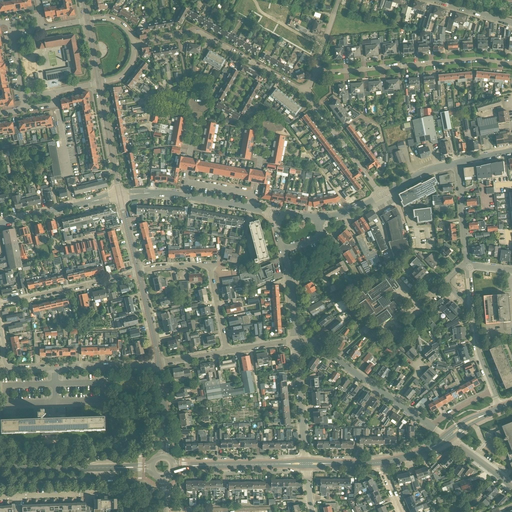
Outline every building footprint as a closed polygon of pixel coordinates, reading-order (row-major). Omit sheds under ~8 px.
[(72,8),(71,5),(71,4),(70,0),(64,0),(60,1),(63,0),(64,5),(63,6),(62,7),(61,8),(61,10),(56,11),(57,18),(62,17),(66,16),(68,16),(73,15),(72,8)] [(397,0),(396,4),(400,5),(400,8),(402,9),(400,14),(404,15),(407,6),(403,5),(404,0),(397,0)] [(406,17),(405,20),(408,21),(411,9),(412,9),(412,8),(417,10),(419,3),(414,2),(412,2),(410,7),(410,9),(407,8),(405,17),(406,17)] [(419,3),(417,10),(422,11),(422,10),(424,11),(423,14),(426,15),(427,15),(429,8),(425,7),(426,6),(423,5),(424,4),(419,3)] [(115,5),(112,10),(113,11),(114,11),(116,12),(117,13),(118,14),(119,14),(121,9),(115,5)] [(121,9),(119,14),(124,17),(128,11),(124,9),(125,7),(123,6),(122,9),(121,9)] [(148,28),(137,30),(138,35),(139,34),(140,38),(140,40),(147,39),(145,33),(149,32),(149,31),(154,30),(168,28),(168,27),(173,26),(179,25),(180,25),(181,25),(185,18),(186,18),(187,16),(203,25),(206,21),(183,8),(175,22),(173,23),(172,21),(148,26),(148,28)] [(426,18),(423,29),(428,30),(431,17),(433,17),(434,15),(438,16),(440,9),(435,8),(433,8),(431,13),(431,15),(427,14),(426,18)] [(440,9),(438,16),(443,17),(443,16),(445,17),(446,12),(444,11),(445,10),(440,9)] [(128,11),(124,17),(130,20),(133,16),(132,15),(132,14),(128,11)] [(448,24),(445,31),(450,32),(452,25),(453,23),(457,24),(458,22),(459,22),(460,15),(456,14),(455,14),(453,14),(452,19),(449,18),(447,24),(448,24)] [(459,22),(458,25),(459,25),(458,27),(467,30),(469,23),(466,22),(467,18),(465,17),(465,16),(460,15),(459,22)] [(133,16),(130,20),(130,21),(131,22),(132,22),(134,23),(135,24),(136,25),(140,20),(133,16)] [(288,24),(287,26),(295,30),(296,29),(290,26),(293,20),(294,21),(294,22),(300,25),(301,22),(295,18),(295,19),(291,17),(290,19),(291,20),(288,25),(288,24)] [(311,26),(314,26),(320,29),(322,24),(321,24),(322,22),(317,20),(316,22),(313,21),(311,26)] [(207,21),(204,26),(211,30),(214,25),(207,21)] [(214,25),(211,30),(219,34),(221,30),(214,25)] [(298,26),(297,30),(297,31),(298,31),(299,31),(306,34),(308,31),(298,26)] [(311,26),(310,30),(312,30),(312,31),(313,31),(312,33),(317,35),(318,33),(320,29),(314,26),(314,27),(311,26)] [(497,38),(497,50),(502,50),(502,42),(502,39),(504,39),(505,30),(506,29),(502,29),(502,36),(497,36),(497,38)] [(221,30),(219,34),(226,38),(229,34),(221,30)] [(434,39),(432,39),(432,33),(429,33),(429,35),(430,47),(433,47),(433,52),(434,52),(438,52),(437,42),(435,42),(435,40),(434,39)] [(229,34),(226,38),(233,43),(236,38),(229,34)] [(67,63),(68,68),(42,73),(44,82),(68,78),(68,76),(73,75),(73,76),(81,74),(79,60),(80,60),(78,49),(77,49),(74,35),(62,37),(62,36),(44,39),(38,41),(39,50),(45,48),(45,49),(64,45),(65,49),(63,50),(65,62),(66,62),(66,63),(67,63)] [(444,36),(445,42),(447,42),(447,43),(448,51),(449,51),(453,51),(452,40),(449,41),(449,37),(445,37),(444,36)] [(237,39),(235,43),(242,47),(245,43),(237,39)] [(395,44),(389,45),(390,54),(391,54),(392,55),(396,55),(395,48),(398,48),(398,41),(395,41),(395,44)] [(245,43),(242,47),(249,52),(252,47),(245,43)] [(377,46),(371,46),(372,56),(374,56),(374,57),(378,56),(377,49),(380,49),(380,43),(377,44),(377,46)] [(383,43),(380,43),(380,49),(383,49),(384,56),(388,55),(388,54),(390,54),(389,45),(383,45),(383,43)] [(187,45),(186,53),(189,54),(189,52),(194,53),(195,45),(190,44),(190,45),(187,45)] [(335,55),(335,59),(342,59),(342,53),(344,53),(344,47),(344,44),(338,45),(338,49),(335,50),(335,55)] [(142,52),(141,53),(142,57),(153,55),(154,58),(159,57),(160,59),(165,58),(164,56),(178,53),(177,48),(172,49),(172,48),(158,51),(153,52),(152,51),(149,52),(148,48),(148,45),(141,46),(142,49),(142,52)] [(195,45),(194,53),(200,54),(200,52),(202,52),(202,47),(201,47),(201,46),(195,45)] [(359,48),(353,48),(354,58),(356,57),(356,58),(360,58),(359,51),(362,51),(362,45),(359,45),(359,48)] [(365,45),(362,45),(362,51),(365,51),(366,57),(370,57),(370,56),(372,56),(371,46),(365,47),(365,45)] [(344,47),(344,53),(347,52),(348,59),(352,59),(352,58),(354,58),(353,48),(347,49),(347,46),(344,47)] [(252,47),(249,52),(257,56),(259,51),(252,47)] [(208,51),(202,61),(208,64),(214,54),(208,51)] [(263,53),(261,58),(268,62),(271,58),(263,53)] [(293,53),(288,62),(292,64),(297,55),(293,53)] [(214,54),(208,64),(214,67),(219,57),(214,54)] [(304,54),(299,61),(305,64),(309,57),(304,54)] [(219,57),(214,67),(219,70),(221,67),(225,60),(219,57)] [(271,58),(268,62),(275,66),(278,62),(271,58)] [(139,67),(139,68),(139,69),(143,72),(148,66),(143,62),(142,64),(140,66),(139,67)] [(278,62),(275,66),(283,71),(285,66),(278,62)] [(242,65),(239,71),(244,74),(245,72),(248,74),(250,69),(242,65)] [(285,66),(283,71),(290,75),(293,70),(285,66)] [(139,69),(135,74),(140,78),(144,73),(143,72),(139,69)] [(229,74),(228,76),(234,80),(238,72),(234,70),(231,75),(229,74)] [(253,71),(250,75),(253,77),(252,78),(257,81),(256,82),(252,90),(258,93),(259,91),(257,90),(262,83),(258,81),(261,75),(253,71)] [(302,72),(295,74),(297,80),(305,77),(302,72)] [(465,79),(464,79),(464,82),(472,81),(471,73),(464,73),(465,79)] [(135,74),(131,79),(136,83),(140,78),(135,74)] [(452,80),(445,81),(437,82),(438,85),(447,84),(453,83),(453,80),(457,80),(458,80),(458,74),(451,75),(452,80)] [(474,78),(474,81),(480,81),(480,84),(479,84),(479,88),(484,89),(484,82),(490,82),(490,79),(494,80),(495,80),(496,74),(489,74),(489,79),(482,79),(474,78)] [(494,80),(494,83),(498,83),(498,88),(501,89),(501,83),(503,84),(503,81),(509,81),(509,76),(503,75),(502,81),(495,80),(494,80)] [(228,79),(225,84),(230,87),(234,80),(228,76),(227,78),(228,79)] [(134,84),(136,86),(138,84),(136,83),(131,79),(130,79),(129,80),(129,81),(127,83),(126,83),(125,85),(130,88),(134,84)] [(408,96),(415,95),(414,91),(413,79),(408,79),(409,85),(403,85),(404,96),(405,102),(405,105),(409,105),(408,96)] [(386,87),(384,88),(384,94),(387,93),(387,95),(393,94),(393,91),(392,81),(390,81),(390,80),(386,81),(386,87)] [(394,81),(392,81),(393,91),(399,90),(399,92),(402,92),(402,86),(399,86),(398,80),(394,80),(394,81)] [(376,83),(374,83),(375,92),(381,92),(381,94),(384,94),(384,88),(381,88),(380,81),(376,82),(376,83)] [(369,89),(366,89),(366,96),(369,96),(369,93),(375,92),(374,83),(372,83),(372,82),(368,82),(369,89)] [(366,96),(366,89),(363,90),(362,83),(358,83),(358,84),(356,84),(357,94),(358,98),(363,97),(366,96)] [(221,89),(220,91),(226,94),(230,87),(225,84),(222,90),(221,89)] [(351,91),(348,91),(348,97),(351,97),(351,94),(357,94),(356,84),(355,85),(354,84),(350,84),(351,91)] [(344,85),(337,86),(338,90),(339,90),(339,95),(342,95),(342,101),(343,101),(346,101),(344,85)] [(0,106),(12,105),(9,89),(0,90),(0,92),(2,92),(3,95),(1,96),(0,97),(0,106)] [(275,89),(271,95),(275,98),(280,92),(275,89)] [(252,90),(248,97),(252,100),(255,94),(256,95),(258,93),(252,90)] [(220,93),(217,99),(222,102),(226,94),(220,91),(219,93),(220,93)] [(280,92),(275,98),(280,101),(284,95),(280,92)] [(87,94),(71,97),(73,107),(74,107),(73,104),(78,103),(78,104),(81,106),(82,106),(83,111),(80,112),(90,110),(87,94)] [(284,95),(280,101),(284,104),(288,99),(284,95)] [(248,97),(243,104),(249,107),(250,106),(249,105),(252,100),(248,97)] [(288,99),(284,104),(288,108),(292,102),(288,99)] [(336,100),(328,105),(332,111),(340,105),(336,100)] [(505,100),(495,102),(497,112),(506,111),(505,100)] [(118,102),(113,103),(114,111),(120,110),(122,110),(121,107),(119,107),(118,102)] [(292,102),(288,108),(292,111),(297,105),(292,102)] [(218,103),(215,107),(223,112),(226,107),(218,103)] [(243,104),(239,112),(244,114),(247,109),(248,109),(249,107),(243,104)] [(297,105),(292,111),(296,114),(293,118),(295,119),(301,115),(298,112),(301,108),(297,105)] [(340,105),(332,111),(336,115),(343,109),(340,105)] [(226,107),(223,112),(230,116),(233,111),(230,110),(231,109),(228,108),(226,107)] [(343,109),(336,115),(339,120),(347,114),(343,109)] [(233,111),(230,116),(238,120),(240,115),(233,111)] [(355,111),(351,117),(353,120),(360,115),(355,111)] [(448,112),(440,113),(443,131),(451,130),(448,112)] [(503,112),(504,117),(478,122),(480,136),(499,133),(498,124),(509,122),(508,112),(503,112)] [(347,114),(339,120),(343,124),(350,119),(347,114)] [(50,115),(45,116),(47,128),(50,128),(52,135),(57,134),(55,122),(52,123),(51,116),(50,117),(50,115)] [(302,118),(300,119),(302,121),(303,120),(307,125),(311,122),(306,115),(302,118)] [(412,120),(416,143),(433,140),(433,141),(437,141),(432,116),(412,120)] [(172,117),(171,122),(175,122),(174,127),(184,129),(185,119),(176,117),(176,118),(172,117)] [(19,129),(16,129),(18,141),(19,141),(20,145),(23,145),(22,140),(23,140),(22,132),(26,132),(23,120),(23,121),(18,122),(19,129)] [(476,121),(471,122),(473,138),(479,137),(478,128),(476,121)] [(311,122),(307,125),(312,132),(317,129),(311,122)] [(7,123),(9,135),(12,134),(14,142),(18,141),(16,129),(13,130),(12,123),(7,124),(7,123)] [(206,123),(204,132),(214,134),(216,125),(206,123)] [(350,125),(346,129),(351,135),(351,136),(356,133),(355,132),(350,125)] [(174,127),(172,136),(182,138),(184,129),(174,127)] [(312,132),(311,134),(313,136),(314,135),(318,139),(322,136),(317,129),(312,132)] [(245,130),(243,139),(253,141),(255,132),(245,130)] [(509,135),(508,131),(499,133),(480,136),(481,145),(484,145),(483,139),(486,138),(489,137),(489,138),(493,137),(493,138),(494,138),(494,137),(495,137),(497,148),(511,145),(511,141),(511,136),(507,137),(507,135),(509,135)] [(204,132),(202,142),(212,143),(214,134),(204,132)] [(356,133),(351,136),(356,142),(361,139),(360,139),(356,133)] [(275,135),(273,145),(283,147),(285,137),(275,135)] [(124,136),(119,137),(120,145),(126,145),(128,144),(127,142),(125,142),(124,136)] [(169,136),(168,141),(171,141),(171,146),(180,147),(182,138),(172,136),(169,136)] [(322,136),(318,139),(321,144),(320,145),(321,147),(323,146),(327,143),(322,136)] [(243,139),(241,149),(251,151),(253,141),(243,139)] [(361,139),(356,142),(361,149),(362,150),(366,146),(361,139)] [(444,139),(439,141),(442,152),(443,155),(451,153),(449,142),(445,143),(444,139)] [(471,139),(468,139),(470,152),(478,150),(477,142),(475,142),(475,140),(471,141),(471,139)] [(460,140),(456,141),(458,150),(459,150),(459,153),(462,152),(463,153),(465,153),(465,152),(466,152),(464,143),(461,144),(460,140)] [(202,142),(201,151),(210,153),(212,143),(202,142)] [(327,143),(323,146),(328,153),(332,150),(327,143)] [(273,145),(271,154),(281,156),(283,147),(273,145)] [(366,146),(362,150),(367,156),(371,153),(366,146)] [(430,156),(427,147),(418,151),(421,159),(430,156)] [(241,149),(240,158),(249,160),(251,151),(241,149)] [(332,150),(328,153),(333,160),(337,156),(332,150)] [(398,151),(393,152),(394,153),(394,154),(398,164),(405,161),(401,151),(398,152),(398,151)] [(371,153),(367,156),(371,162),(375,158),(371,153)] [(271,154),(270,164),(279,165),(281,156),(271,154)] [(337,156),(333,160),(338,166),(342,163),(337,156)] [(368,164),(365,166),(368,170),(370,169),(373,166),(373,167),(374,166),(377,169),(381,166),(376,159),(375,158),(371,162),(368,164)] [(506,165),(504,165),(504,162),(498,163),(492,164),(492,165),(491,165),(492,173),(493,173),(493,174),(495,174),(496,176),(502,175),(502,173),(505,173),(507,172),(506,165)] [(342,163),(338,166),(342,171),(340,173),(341,174),(347,169),(346,168),(342,163)] [(481,167),(477,168),(478,180),(493,179),(491,164),(481,167)] [(166,173),(166,182),(166,181),(176,183),(179,169),(182,170),(173,168),(172,176),(166,175),(166,173)] [(476,168),(464,169),(466,188),(472,186),(473,186),(473,185),(472,182),(477,182),(476,168)] [(347,169),(341,174),(343,177),(345,175),(348,179),(352,176),(347,169)] [(258,171),(257,177),(269,179),(271,180),(271,174),(258,171)] [(352,176),(348,179),(352,185),(357,182),(355,180),(356,179),(359,177),(361,175),(358,171),(355,173),(352,176)] [(151,174),(151,180),(155,180),(155,182),(160,182),(161,173),(155,173),(155,174),(151,174)] [(450,174),(439,177),(440,186),(442,186),(447,185),(447,183),(451,182),(450,174)] [(74,177),(67,179),(68,187),(72,186),(71,182),(75,181),(74,177)] [(260,184),(261,184),(269,185),(268,185),(269,179),(257,177),(256,183),(260,184)] [(425,196),(425,197),(436,192),(433,187),(435,186),(434,184),(437,183),(434,177),(421,184),(421,183),(408,190),(407,189),(404,191),(404,192),(398,195),(401,201),(400,202),(403,208),(408,205),(412,213),(413,213),(413,218),(416,218),(417,223),(432,221),(431,215),(430,215),(430,214),(431,214),(430,208),(413,210),(410,204),(425,196)] [(357,182),(352,185),(357,192),(361,188),(357,182)] [(29,194),(25,195),(28,206),(35,205),(31,189),(29,184),(27,184),(29,194)] [(261,184),(260,184),(264,185),(261,198),(271,200),(271,201),(273,192),(272,195),(268,194),(269,185),(261,184)] [(34,188),(31,189),(35,205),(41,203),(39,197),(37,197),(34,188)] [(66,190),(59,191),(61,199),(67,197),(66,190)] [(51,192),(44,194),(46,202),(47,202),(50,202),(50,201),(53,200),(51,192)] [(333,195),(328,196),(330,205),(335,203),(340,200),(336,194),(334,196),(333,195)] [(21,196),(19,196),(22,208),(28,206),(25,195),(26,196),(21,198),(21,196)] [(19,196),(13,198),(15,209),(22,208),(19,196)] [(443,202),(440,203),(440,206),(445,206),(445,205),(453,204),(452,197),(443,198),(443,202)] [(309,199),(308,206),(313,207),(314,208),(319,207),(317,198),(312,199),(312,200),(309,199)] [(476,199),(467,200),(468,206),(472,206),(472,207),(477,206),(477,205),(479,205),(478,198),(476,198),(476,199)] [(396,208),(380,217),(384,224),(386,234),(388,242),(404,239),(401,231),(403,229),(400,215),(396,208)] [(177,218),(177,220),(180,220),(180,218),(186,218),(186,215),(184,215),(185,209),(179,209),(178,215),(178,218),(177,218)] [(188,209),(188,215),(190,215),(190,216),(189,223),(191,224),(193,217),(196,217),(197,211),(191,210),(188,209)] [(372,211),(365,216),(370,223),(368,224),(379,249),(385,246),(375,223),(378,221),(376,219),(377,218),(372,211)] [(97,212),(91,213),(93,224),(95,224),(94,222),(99,221),(97,212)] [(200,221),(200,223),(202,224),(203,222),(207,222),(209,213),(203,212),(201,221),(200,221)] [(91,213),(85,214),(87,221),(90,220),(91,223),(92,223),(92,225),(93,224),(91,213)] [(82,215),(79,216),(82,226),(87,225),(87,221),(85,214),(84,215),(84,214),(82,214),(82,215)] [(79,216),(74,217),(76,226),(81,225),(82,226),(79,216)] [(224,225),(223,227),(226,228),(226,226),(231,226),(233,217),(227,216),(225,225),(224,225)] [(362,218),(358,221),(365,232),(370,229),(362,218)] [(68,219),(62,220),(64,230),(70,228),(68,219)] [(250,224),(249,224),(258,259),(254,260),(255,263),(259,262),(259,261),(268,259),(259,221),(250,224)] [(358,221),(352,225),(359,235),(360,235),(361,236),(364,234),(363,233),(365,232),(358,221)] [(54,222),(47,223),(49,231),(50,231),(51,239),(54,239),(53,233),(56,232),(56,230),(54,222)] [(478,222),(469,223),(470,230),(474,229),(474,230),(478,230),(478,229),(480,229),(481,230),(485,229),(484,222),(478,223),(478,222)] [(453,224),(445,225),(445,228),(447,228),(448,233),(455,232),(455,227),(453,227),(453,224)] [(36,235),(36,237),(37,237),(41,236),(42,238),(41,238),(42,243),(47,242),(46,237),(45,237),(45,234),(43,235),(42,233),(43,233),(42,229),(41,229),(40,225),(34,226),(36,231),(35,231),(36,235)] [(26,228),(19,229),(21,237),(24,236),(26,245),(32,243),(30,234),(28,235),(26,228)] [(15,229),(3,232),(7,251),(5,252),(5,256),(7,255),(9,263),(9,266),(10,270),(22,268),(22,271),(26,270),(25,265),(21,266),(20,258),(24,258),(22,250),(19,251),(18,246),(15,229)] [(346,230),(341,234),(347,241),(350,246),(354,253),(355,253),(356,255),(359,253),(358,251),(356,247),(355,247),(353,244),(352,245),(350,241),(352,239),(350,237),(352,235),(350,232),(349,233),(346,230)] [(448,238),(446,238),(446,242),(451,241),(451,246),(457,245),(455,232),(448,233),(448,238)] [(341,234),(336,238),(342,245),(338,248),(350,265),(355,261),(352,257),(355,255),(354,253),(350,246),(347,241),(341,234)] [(363,240),(357,242),(364,255),(369,253),(363,240)] [(444,249),(441,253),(445,257),(449,254),(451,252),(449,250),(451,248),(447,244),(444,244),(444,249)] [(480,247),(473,248),(473,255),(478,255),(478,257),(481,257),(481,255),(485,254),(484,245),(480,245),(480,247)] [(489,246),(489,251),(492,252),(491,256),(497,257),(499,248),(489,246)] [(110,253),(107,254),(108,256),(111,256),(110,255),(113,254),(120,252),(118,247),(111,249),(112,251),(109,252),(110,253)] [(225,250),(223,258),(227,259),(227,262),(229,262),(230,259),(231,254),(232,248),(229,247),(228,250),(225,250)] [(230,259),(229,262),(235,264),(237,255),(240,256),(241,249),(238,248),(237,255),(231,254),(230,259)] [(415,250),(413,252),(421,261),(424,258),(419,253),(418,254),(415,250)] [(369,253),(364,255),(366,261),(377,256),(375,253),(374,254),(373,251),(369,253)] [(502,251),(500,261),(509,262),(510,252),(502,251)] [(154,254),(147,256),(149,261),(156,260),(155,257),(158,256),(158,255),(157,252),(154,253),(154,254)] [(431,254),(425,260),(432,268),(438,262),(431,254)] [(366,261),(368,267),(379,261),(377,257),(377,256),(366,261)] [(60,258),(53,259),(54,266),(62,264),(60,258)] [(416,265),(418,267),(415,270),(421,278),(425,274),(425,273),(427,271),(423,267),(424,266),(416,258),(412,263),(415,266),(416,265)] [(331,268),(323,273),(327,278),(339,271),(341,274),(347,271),(348,270),(342,261),(342,262),(336,265),(336,266),(333,269),(331,268)] [(366,261),(360,264),(367,276),(369,279),(373,277),(368,267),(366,261)] [(93,263),(89,264),(90,269),(91,276),(97,274),(95,265),(94,265),(93,263)] [(251,270),(239,275),(240,280),(250,278),(253,286),(272,279),(271,277),(273,276),(273,274),(275,273),(273,263),(257,270),(258,270),(252,273),(251,270)] [(98,264),(97,265),(95,265),(97,274),(103,273),(102,267),(99,267),(98,264)] [(77,267),(78,269),(80,278),(86,277),(84,271),(84,268),(82,268),(82,266),(77,267)] [(71,270),(66,271),(68,281),(74,279),(71,268),(70,268),(71,270)] [(73,268),(71,268),(74,279),(80,278),(78,269),(73,270),(73,268)] [(411,274),(409,276),(414,283),(417,281),(418,282),(421,278),(415,270),(411,274)] [(58,271),(55,272),(58,283),(64,282),(62,275),(59,276),(58,271)] [(4,274),(0,275),(0,280),(10,278),(10,275),(12,275),(11,272),(4,273),(4,274)] [(386,296),(389,294),(388,292),(392,289),(392,288),(393,287),(395,290),(399,287),(394,280),(395,279),(391,272),(384,277),(386,280),(367,293),(367,294),(365,295),(363,292),(356,297),(361,305),(359,306),(367,317),(371,315),(374,319),(372,320),(377,327),(392,317),(389,314),(391,312),(393,315),(400,310),(393,301),(391,303),(386,296)] [(45,274),(42,274),(43,276),(44,276),(45,279),(46,286),(52,284),(51,278),(47,279),(47,276),(45,276),(45,274)] [(402,274),(398,278),(410,290),(414,286),(402,274)] [(33,276),(32,277),(34,288),(40,287),(39,280),(36,281),(35,278),(34,278),(33,276)] [(159,278),(153,279),(154,286),(164,283),(167,283),(167,280),(163,280),(159,278)] [(190,283),(188,283),(188,281),(179,282),(180,288),(181,291),(180,291),(180,293),(184,293),(183,291),(187,290),(190,289),(190,283)] [(240,285),(240,282),(233,283),(227,284),(222,285),(223,288),(222,288),(223,292),(221,293),(222,295),(234,292),(232,286),(240,285)] [(164,283),(154,286),(156,292),(162,291),(161,288),(165,287),(165,286),(168,286),(167,283),(164,283)] [(312,283),(302,288),(311,303),(313,302),(314,303),(318,300),(317,299),(320,298),(312,283)] [(127,285),(116,287),(118,293),(121,292),(121,293),(129,291),(127,285)] [(334,285),(327,289),(330,294),(335,291),(334,289),(336,288),(334,285)] [(11,288),(1,290),(2,296),(18,293),(17,291),(12,292),(11,288)] [(111,288),(107,288),(109,294),(110,300),(116,298),(114,293),(112,293),(111,288)] [(234,292),(222,295),(222,297),(224,297),(224,301),(232,299),(233,303),(241,301),(241,298),(235,299),(234,292)] [(87,294),(79,296),(81,308),(89,306),(87,298),(88,298),(87,294)] [(507,294),(483,297),(485,324),(510,322),(507,294)] [(163,299),(159,300),(161,306),(169,304),(168,301),(174,300),(173,296),(167,297),(163,298),(163,299)] [(125,303),(121,304),(122,307),(126,306),(132,305),(131,298),(124,299),(125,303)] [(441,298),(433,306),(435,308),(444,301),(441,298)] [(62,300),(56,301),(58,310),(59,313),(63,312),(62,309),(63,311),(64,311),(62,300)] [(451,303),(447,300),(437,309),(441,312),(451,303)] [(321,301),(308,309),(311,314),(311,313),(312,316),(314,315),(314,316),(317,315),(317,314),(325,309),(321,301)] [(50,302),(44,304),(45,310),(48,309),(49,312),(51,312),(51,314),(52,314),(50,302)] [(453,303),(444,311),(448,316),(452,312),(457,307),(453,303)] [(44,304),(38,305),(39,311),(40,314),(39,314),(39,317),(46,315),(45,310),(44,304)] [(239,304),(226,307),(226,310),(225,311),(226,313),(227,313),(227,314),(240,311),(239,304)] [(126,313),(121,314),(121,317),(126,316),(126,314),(134,312),(132,305),(126,306),(127,309),(125,310),(126,313)] [(200,306),(198,307),(191,308),(192,311),(199,310),(200,316),(210,314),(209,307),(201,309),(200,306)] [(452,312),(448,316),(452,320),(456,316),(456,317),(461,312),(457,307),(452,312)] [(352,308),(349,311),(355,317),(358,314),(352,308)] [(268,316),(268,318),(270,318),(270,316),(273,316),(280,316),(280,310),(273,310),(273,314),(270,314),(270,315),(268,315),(268,316)] [(237,318),(228,319),(230,326),(238,324),(243,323),(244,323),(244,325),(249,324),(248,315),(242,316),(242,317),(237,318)] [(326,315),(317,322),(318,323),(317,323),(319,326),(320,326),(321,327),(327,322),(329,325),(333,321),(334,320),(331,315),(328,318),(326,315)] [(118,318),(119,321),(121,320),(123,320),(124,328),(138,325),(136,317),(127,319),(126,316),(118,318)] [(335,324),(329,328),(330,329),(329,330),(331,333),(332,332),(333,333),(342,326),(340,323),(342,321),(339,317),(334,320),(333,321),(335,324)] [(170,319),(162,321),(164,327),(171,325),(174,324),(172,318),(170,319)] [(205,324),(200,325),(201,327),(204,327),(212,326),(212,323),(213,323),(213,319),(211,320),(211,319),(205,321),(205,324)] [(121,320),(119,321),(112,322),(114,329),(122,327),(121,320)] [(20,325),(8,327),(9,333),(23,331),(22,327),(27,326),(27,321),(20,323),(20,325)] [(231,332),(232,338),(232,337),(233,341),(234,342),(236,342),(237,341),(236,340),(241,339),(241,341),(244,340),(244,339),(243,330),(246,330),(246,326),(254,325),(255,333),(254,334),(255,338),(263,336),(261,322),(240,326),(231,328),(231,332)] [(367,323),(361,330),(365,335),(372,328),(367,323)] [(458,323),(443,331),(445,334),(455,328),(456,331),(453,331),(453,335),(464,333),(464,328),(459,328),(459,326),(460,326),(458,323)] [(125,333),(130,332),(131,338),(139,336),(138,330),(135,330),(134,328),(124,330),(125,333)] [(175,340),(167,342),(169,350),(177,348),(176,343),(181,342),(180,336),(174,337),(175,340)] [(337,344),(335,347),(340,351),(345,344),(342,342),(343,339),(340,337),(336,343),(337,344)] [(132,346),(128,347),(129,351),(142,348),(141,341),(138,342),(138,339),(132,341),(132,343),(134,343),(135,346),(132,346)] [(21,343),(19,343),(12,344),(13,351),(23,349),(22,344),(28,343),(28,340),(21,341),(21,343)] [(112,342),(111,342),(111,343),(111,355),(112,355),(112,356),(113,357),(116,356),(116,355),(117,355),(117,349),(121,349),(121,341),(116,341),(116,345),(112,345),(112,342)] [(349,356),(348,356),(353,359),(354,359),(356,356),(358,357),(360,354),(356,350),(357,348),(355,346),(348,356),(349,356)] [(428,346),(421,352),(426,357),(433,352),(428,346)] [(511,375),(499,346),(489,350),(505,390),(511,386),(511,375)] [(412,347),(406,354),(411,359),(416,354),(414,352),(415,351),(412,347)] [(465,347),(459,349),(461,355),(467,353),(465,347)] [(23,349),(13,351),(14,357),(21,356),(21,352),(26,351),(26,348),(23,349)] [(433,352),(426,357),(430,363),(437,357),(433,352)] [(266,353),(261,354),(263,365),(268,364),(269,366),(271,365),(270,357),(267,357),(266,353)] [(461,355),(458,356),(459,359),(462,358),(463,361),(469,360),(467,353),(461,355)] [(257,359),(254,360),(255,368),(258,368),(258,366),(263,365),(261,354),(256,355),(257,359)] [(368,354),(363,360),(366,363),(366,362),(369,365),(364,371),(368,374),(375,365),(373,364),(375,363),(372,361),(373,359),(373,357),(368,354)] [(277,365),(274,366),(274,370),(277,369),(277,371),(283,370),(282,364),(285,363),(283,355),(277,356),(277,361),(276,361),(277,362),(276,362),(276,364),(277,364),(277,365),(278,364),(278,367),(277,365)] [(249,357),(241,358),(243,371),(241,372),(245,394),(254,393),(250,371),(251,370),(249,357)] [(313,358),(307,367),(315,373),(317,370),(315,369),(317,365),(319,361),(313,358)] [(224,362),(219,363),(220,370),(224,369),(224,370),(229,369),(228,360),(224,361),(224,362)] [(213,363),(206,364),(209,377),(206,378),(207,382),(205,383),(204,384),(207,400),(244,394),(243,388),(233,390),(232,383),(226,384),(223,384),(220,385),(219,379),(215,380),(215,379),(211,379),(210,373),(214,372),(213,363)] [(397,363),(392,369),(397,372),(401,367),(397,363)] [(200,367),(196,368),(198,375),(206,374),(206,378),(209,377),(206,364),(200,365),(200,367)] [(319,369),(317,370),(319,372),(318,374),(318,377),(318,378),(323,377),(324,375),(320,372),(321,370),(324,372),(328,367),(323,364),(319,369)] [(383,366),(377,374),(383,378),(385,376),(386,377),(390,371),(383,366)] [(182,368),(172,370),(174,377),(174,379),(177,379),(180,378),(180,377),(184,376),(184,378),(190,377),(189,370),(183,371),(182,368)] [(328,368),(326,371),(331,375),(329,378),(330,379),(328,382),(330,383),(332,381),(335,382),(340,376),(328,368)] [(436,374),(432,369),(430,368),(425,373),(431,379),(436,374)] [(396,380),(393,385),(398,389),(404,382),(401,380),(403,376),(398,372),(394,378),(396,380)] [(286,382),(286,375),(278,376),(278,373),(272,374),(272,377),(273,377),(275,376),(275,383),(286,382)] [(431,379),(425,373),(420,378),(427,384),(431,379)] [(468,377),(467,377),(468,380),(469,379),(470,381),(474,387),(478,384),(475,379),(474,378),(473,378),(471,374),(470,374),(469,373),(468,374),(468,375),(467,376),(468,377)] [(339,385),(338,388),(342,391),(342,390),(345,393),(347,390),(345,389),(350,382),(344,378),(339,385)] [(470,381),(465,384),(468,390),(474,387),(470,381)] [(460,387),(459,385),(457,386),(456,383),(455,382),(451,385),(458,397),(461,395),(463,393),(460,387)] [(465,384),(460,387),(463,393),(468,390),(465,384)] [(354,385),(349,392),(355,396),(360,389),(354,385)] [(447,389),(446,390),(447,392),(448,391),(449,393),(453,399),(455,398),(456,399),(458,397),(451,385),(447,387),(446,388),(447,389)] [(183,390),(176,391),(177,398),(188,396),(187,393),(189,393),(188,390),(190,390),(190,389),(195,389),(194,386),(183,387),(183,390)] [(409,388),(403,395),(409,400),(415,393),(418,395),(420,392),(416,389),(414,392),(409,388)] [(425,389),(418,395),(420,398),(427,392),(425,389)] [(370,396),(365,392),(360,398),(358,402),(361,404),(364,401),(365,402),(370,396)] [(449,393),(444,396),(447,402),(453,399),(449,393)] [(350,394),(345,401),(347,403),(351,398),(354,400),(355,398),(350,394)] [(436,395),(435,396),(436,398),(437,397),(439,399),(442,405),(447,402),(444,396),(442,398),(440,396),(439,397),(437,394),(436,394),(436,395)] [(374,399),(367,409),(372,413),(380,402),(374,399)] [(439,399),(433,402),(437,408),(442,405),(439,399)] [(185,402),(178,403),(179,410),(186,409),(186,405),(189,405),(188,401),(185,402)] [(433,402),(428,406),(431,411),(437,408),(433,402)] [(379,412),(377,415),(380,416),(382,414),(384,415),(389,409),(384,405),(379,412)] [(360,406),(354,413),(358,416),(364,409),(361,407),(360,406)] [(325,408),(321,409),(318,409),(318,412),(313,412),(313,413),(312,413),(312,418),(314,418),(325,417),(325,413),(322,414),(322,412),(326,411),(325,408)] [(105,419),(96,419),(87,419),(79,420),(70,420),(61,420),(53,420),(49,421),(49,418),(44,413),(44,410),(40,410),(41,413),(38,413),(38,420),(36,420),(32,420),(32,418),(27,419),(19,419),(19,422),(18,422),(10,422),(1,422),(1,434),(10,433),(19,433),(27,433),(36,433),(42,432),(42,435),(45,434),(53,434),(58,434),(58,432),(62,432),(70,431),(79,431),(88,431),(96,431),(105,430),(105,419)] [(394,412),(390,418),(397,423),(401,417),(394,412)] [(283,419),(274,420),(274,423),(283,422),(283,426),(285,425),(286,428),(291,428),(290,419),(283,419)] [(400,433),(403,433),(413,433),(414,426),(410,426),(410,424),(407,424),(407,430),(400,430),(400,433)] [(503,429),(494,432),(496,437),(505,433),(507,438),(505,438),(504,438),(503,440),(506,441),(506,440),(507,439),(511,451),(511,455),(510,457),(511,462),(510,464),(511,469),(511,424),(509,425),(503,428),(502,428),(503,429)] [(315,429),(315,437),(320,437),(320,442),(317,442),(316,449),(323,449),(323,435),(323,429),(315,429)] [(291,431),(286,431),(286,442),(287,449),(293,449),(293,446),(296,446),(295,442),(289,442),(289,437),(292,437),(291,431)] [(406,438),(402,440),(402,442),(410,440),(410,439),(413,439),(413,433),(403,433),(403,435),(407,435),(407,438),(406,438)] [(253,434),(251,434),(251,438),(251,441),(251,448),(257,448),(257,443),(259,443),(259,436),(258,436),(256,436),(256,441),(254,441),(253,434)] [(188,444),(182,444),(182,448),(185,448),(185,451),(191,451),(191,437),(188,438),(188,444)] [(444,459),(439,465),(442,468),(444,466),(446,468),(451,462),(452,461),(447,457),(445,460),(444,459)] [(432,473),(439,466),(436,464),(434,461),(429,466),(432,469),(431,469),(432,473)] [(458,466),(453,473),(459,477),(460,476),(466,468),(463,466),(462,468),(458,466)] [(433,475),(432,473),(431,469),(428,471),(426,467),(420,469),(423,477),(429,475),(429,476),(431,481),(435,480),(433,475)] [(460,476),(462,478),(465,475),(466,476),(468,474),(470,475),(473,471),(469,468),(468,469),(466,468),(460,476)] [(420,469),(414,471),(417,479),(423,477),(420,469)] [(409,473),(403,474),(404,483),(411,481),(409,473)] [(403,474),(396,476),(398,484),(402,483),(403,487),(402,487),(403,491),(402,492),(404,497),(409,494),(405,484),(404,483),(403,474)] [(344,480),(344,487),(350,487),(350,490),(353,490),(353,484),(350,484),(350,480),(350,478),(347,478),(347,480),(344,480)] [(353,484),(353,490),(354,490),(354,494),(362,490),(374,485),(371,479),(365,479),(366,482),(362,483),(364,487),(358,489),(358,484),(353,484)] [(271,486),(268,486),(268,491),(275,491),(275,494),(277,494),(277,480),(271,480),(271,486)] [(317,482),(317,487),(320,487),(320,493),(321,493),(321,496),(319,496),(319,500),(326,500),(326,480),(320,480),(320,482),(317,482)] [(460,485),(454,487),(456,492),(467,488),(468,491),(472,490),(469,481),(460,484),(460,485)] [(265,483),(259,483),(259,506),(262,506),(262,504),(263,504),(263,500),(262,500),(262,492),(261,492),(261,490),(265,490),(265,491),(268,491),(268,486),(265,486),(265,483)] [(374,485),(362,490),(363,493),(366,491),(368,494),(370,493),(376,490),(374,485)] [(484,496),(486,498),(491,493),(491,494),(496,489),(493,486),(492,487),(491,486),(489,486),(486,490),(487,492),(484,496)] [(486,498),(482,502),(488,507),(492,502),(491,501),(491,500),(490,501),(489,499),(492,496),(493,497),(498,492),(497,491),(497,490),(496,489),(491,494),(491,493),(486,498)] [(376,490),(370,493),(373,499),(379,496),(376,490)] [(479,492),(473,497),(477,501),(482,495),(479,492)] [(498,496),(493,501),(498,506),(499,506),(501,505),(505,501),(509,500),(506,497),(505,497),(502,495),(500,498),(498,496)] [(379,496),(373,499),(370,500),(367,501),(368,504),(371,503),(372,506),(381,502),(379,496)] [(411,496),(404,499),(407,505),(420,499),(418,497),(415,499),(415,498),(412,499),(411,496)] [(420,499),(407,505),(409,510),(416,508),(414,505),(418,503),(417,503),(420,501),(420,502),(425,499),(424,497),(422,498),(422,496),(420,497),(420,499)] [(442,496),(436,498),(439,504),(445,501),(442,496)] [(83,499),(81,499),(81,511),(86,511),(86,510),(89,510),(89,504),(86,504),(86,503),(83,503),(83,502),(83,499)] [(296,511),(300,511),(298,505),(295,506),(294,502),(287,502),(289,510),(286,511),(285,511),(296,511)] [(416,508),(409,510),(409,511),(417,511),(417,510),(422,508),(423,510),(428,508),(426,503),(416,508)]
